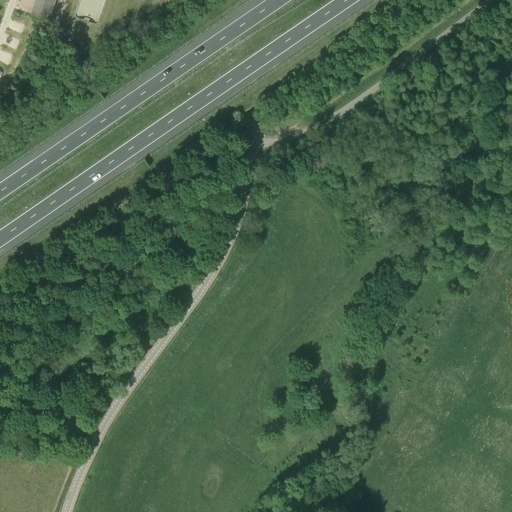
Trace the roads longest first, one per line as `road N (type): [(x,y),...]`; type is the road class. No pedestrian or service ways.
road 1 (motorway): [(0,243),(358,0)]
road 2 (unclassified): [(67,511),(113,410),(225,248),(250,145)]
road 3 (motorway): [(271,0),(0,185)]
road 4 (unclassified): [(490,0),(338,114),(285,141),(250,145)]
road 5 (unclassified): [(250,145),(243,0)]
